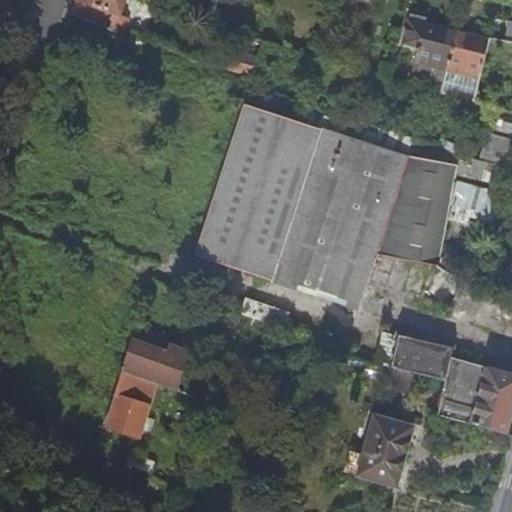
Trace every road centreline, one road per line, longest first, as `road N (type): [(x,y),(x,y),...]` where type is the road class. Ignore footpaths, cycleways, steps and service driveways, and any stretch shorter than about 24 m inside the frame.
road 1 (track): [(169,493),(35,437),(0,412)]
road 2 (track): [(0,163),(46,31)]
